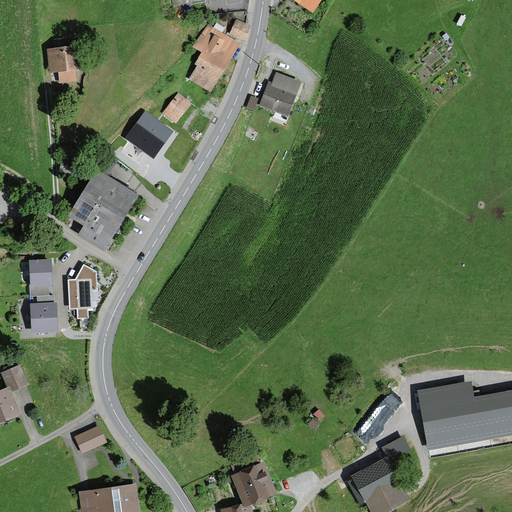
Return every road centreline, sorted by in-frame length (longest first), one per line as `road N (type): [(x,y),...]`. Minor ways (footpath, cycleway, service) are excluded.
road 1 (tertiary): [(263,0),(231,109),(104,330),(110,402),(186,511)]
road 2 (track): [(132,276),(58,232),(30,187),(0,167)]
road 3 (track): [(46,73),(56,230)]
road 4 (track): [(0,461),(110,402)]
